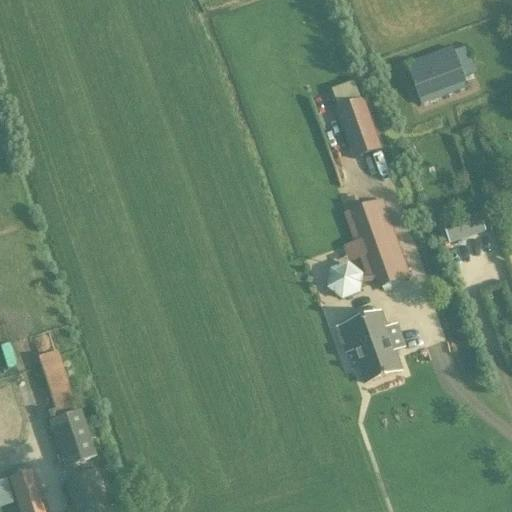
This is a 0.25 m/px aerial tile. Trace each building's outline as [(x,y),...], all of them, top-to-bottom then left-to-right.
[(452,50),(407,66),(421,106),(467,90),(452,50)] [(354,84),(332,92),(339,112),(359,105),(361,104),(354,84)] [(339,112),(336,113),(353,161),(380,151),(363,103),(361,104),(359,105),(339,112)] [(380,289),(411,278),(383,202),(352,213),(380,289)] [(343,302),(361,295),(364,276),(349,264),(331,271),(328,290),(343,302)] [(386,330),(380,314),(345,326),(346,327),(338,330),(346,353),(354,350),(366,385),(401,372),(394,352),(403,348),(395,326),(386,330)] [(57,417),(75,411),(56,352),(38,358),(57,417)] [(64,469),(94,459),(79,413),(49,424),(64,469)] [(97,473),(64,483),(73,511),(109,511),(108,509),(98,478),(102,476),(101,471),(97,473)] [(18,511),(42,511),(29,474),(8,481),(18,511)] [(0,508),(12,504),(5,482),(0,483),(0,508)]
